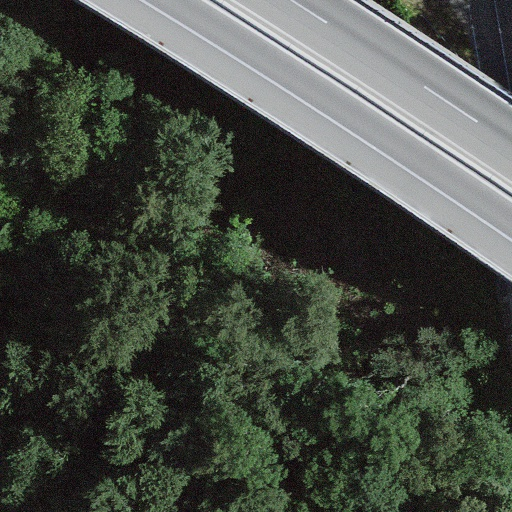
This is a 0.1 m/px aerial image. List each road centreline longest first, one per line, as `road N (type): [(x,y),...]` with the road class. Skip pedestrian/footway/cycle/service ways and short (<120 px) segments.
road 1 (trunk): [(171,0),(511,221)]
road 2 (trunk): [(511,146),(290,0)]
